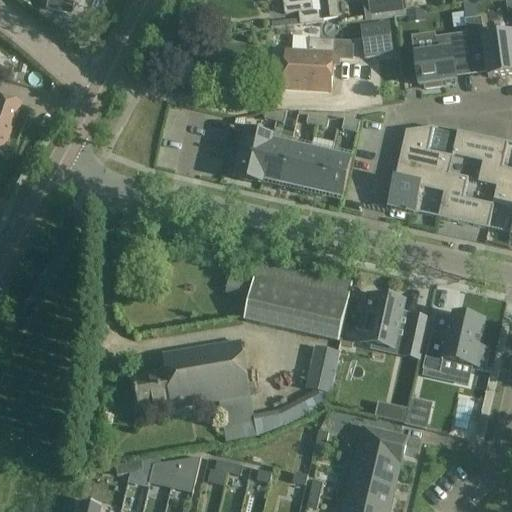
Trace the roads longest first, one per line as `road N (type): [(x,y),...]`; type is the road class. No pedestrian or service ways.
road 1 (tertiary): [(366,245),(58,167)]
road 2 (residential): [(483,106),(395,117),(366,245)]
road 3 (tertiary): [(511,279),(366,245)]
road 4 (residential): [(444,511),(493,468),(511,396)]
road 5 (unclassified): [(101,95),(0,6)]
